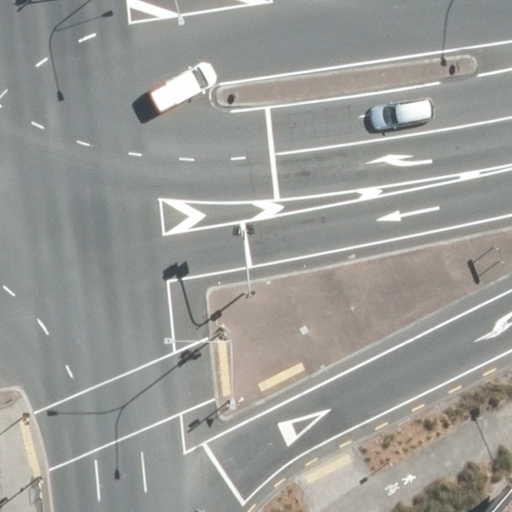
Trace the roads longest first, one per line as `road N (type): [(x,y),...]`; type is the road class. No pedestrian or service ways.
road 1 (tertiary): [(71,69),(511,1)]
road 2 (tertiary): [(511,179),(94,262)]
road 3 (primary): [(511,311),(305,416),(229,464),(190,511)]
road 4 (primary): [(94,262),(124,511)]
road 5 (primary): [(71,69),(94,262)]
